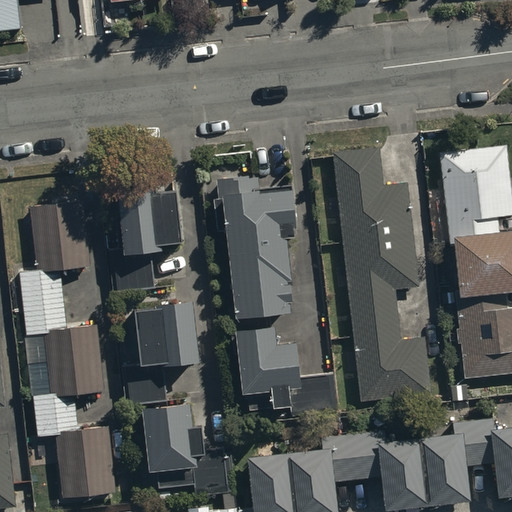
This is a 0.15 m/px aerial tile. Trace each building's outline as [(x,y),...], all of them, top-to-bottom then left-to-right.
[(0,0),(0,27),(20,25),(17,0),(0,0)] [(449,241),(452,241),(457,287),(455,287),(464,374),(511,369),(511,303),(506,304),(504,286),(511,284),(511,223),(498,225),(497,213),(511,211),(511,204),(505,141),(439,148),(449,241)] [(406,179),(383,181),(379,144),(332,149),(360,397),(430,389),(424,334),(401,337),(395,286),(418,283),(406,179)] [(155,283),(151,245),(181,242),(175,180),(117,186),(122,245),(112,246),(116,287),(155,283)] [(220,188),(234,312),(294,305),(280,181),(220,188)] [(74,390),(104,387),(97,322),(66,325),(60,265),(90,262),(84,196),(30,202),(36,266),(19,268),(26,332),(44,330),(50,391),(33,392),(37,433),(56,431),(62,494),(115,489),(109,423),(78,426),(74,390)] [(165,395),(161,360),(198,356),(191,295),(133,301),(140,360),(121,362),(125,400),(165,395)] [(339,410),(334,371),(299,375),(294,336),(275,338),(273,320),(234,325),(242,388),(271,385),(273,402),(289,400),(291,416),(339,410)] [(0,505),(16,504),(8,430),(0,431),(0,403),(5,403),(0,358),(0,505)] [(149,466),(196,460),(189,397),(141,402),(149,466)] [(511,421),(493,423),(492,415),(452,420),(453,428),(385,435),(384,426),(320,433),(321,443),(247,451),(252,504),(238,506),(238,511),(321,511),(337,510),(334,478),(350,476),(379,473),(382,505),(469,495),(465,463),(493,460),(496,493),(511,490),(511,421)]
